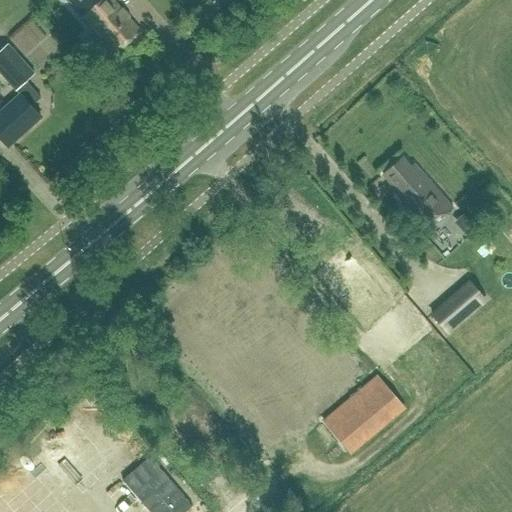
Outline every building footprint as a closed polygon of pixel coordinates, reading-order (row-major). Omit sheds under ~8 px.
[(116,51),(138,32),(110,0),(102,0),(83,17),(103,40),(105,39),(116,51)] [(0,139),(7,147),(40,117),(31,107),(40,98),(26,82),(34,74),(7,45),(0,51),(0,73),(20,96),(0,113),(0,139)] [(426,236),(452,213),(413,169),(410,172),(402,162),(382,180),(397,196),(395,198),(405,210),(404,211),(426,236)] [(385,299),(350,258),(323,280),(358,321),(385,299)] [(453,297),(432,315),(446,332),(467,313),(484,299),(470,282),(453,297)] [(406,318),(412,327),(429,314),(422,305),(406,318)] [(408,356),(424,338),(414,328),(397,346),(408,356)] [(326,427),(353,459),(406,415),(379,382),(326,427)] [(148,511),(185,511),(191,507),(149,457),(121,481),(148,511)] [(97,504),(117,483),(106,473),(87,494),(97,504)] [(342,476),(323,494),(334,506),(353,488),(342,476)]
